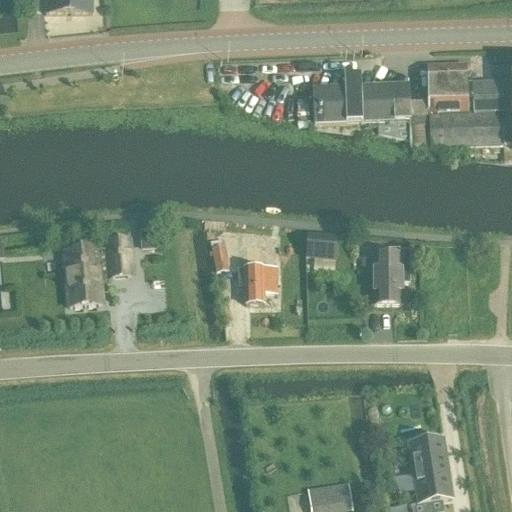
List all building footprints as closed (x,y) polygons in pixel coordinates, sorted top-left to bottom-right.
[(44,0),(45,15),(45,18),(92,18),(91,0),(44,0)] [(511,85),(472,87),(472,90),(466,90),(466,68),(427,69),(428,105),(409,106),(408,89),(401,90),(403,144),(409,145),(409,151),(412,154),(429,153),(503,150),(503,166),(511,165),(511,85)] [(403,144),(401,90),(360,91),(360,80),(352,80),(352,78),(350,75),(348,74),(346,75),(344,76),(343,77),(343,79),(344,92),(313,93),(314,129),(377,127),(377,138),(403,144)] [(154,233),(139,234),(141,254),(156,252),(154,233)] [(334,265),(337,239),(307,237),(304,262),(334,265)] [(64,257),(69,311),(101,308),(99,282),(109,281),(109,282),(132,280),(129,245),(106,247),(106,254),(97,255),(97,254),(64,257)] [(223,249),(211,251),(216,275),(228,273),(223,249)] [(401,286),(409,286),(409,253),(387,253),(387,254),(391,254),(391,258),(372,258),(372,309),(401,309),(401,286)] [(263,297),(276,297),(275,272),(238,273),(238,291),(245,291),(245,309),(263,308),(263,297)] [(443,443),(408,448),(417,508),(422,508),(442,504),(452,502),(443,443)] [(310,511),(351,511),(348,489),(308,495),(310,511)]
